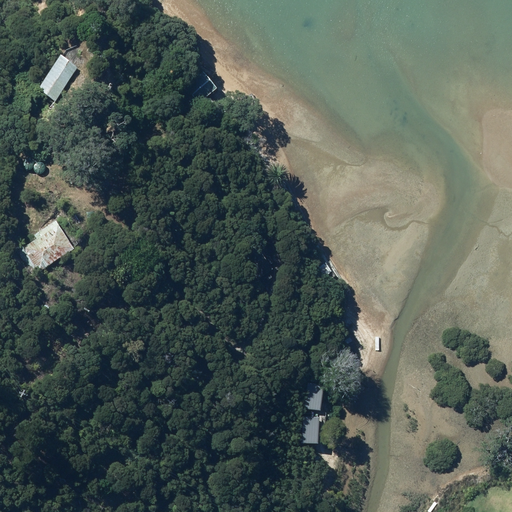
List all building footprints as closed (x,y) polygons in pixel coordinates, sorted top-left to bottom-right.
[(58,57),(38,91),(56,102),(76,68),(58,57)] [(185,88),(193,98),(188,102),(194,108),(216,90),(203,74),(185,88)] [(23,246),(17,250),(34,276),(72,250),(54,222),(34,235),(36,239),(24,247),(23,246)] [(244,255),(256,273),(254,275),(261,285),(271,278),(268,274),(272,271),(255,247),(244,255)] [(328,259),(314,268),(324,283),(337,274),(328,259)]
